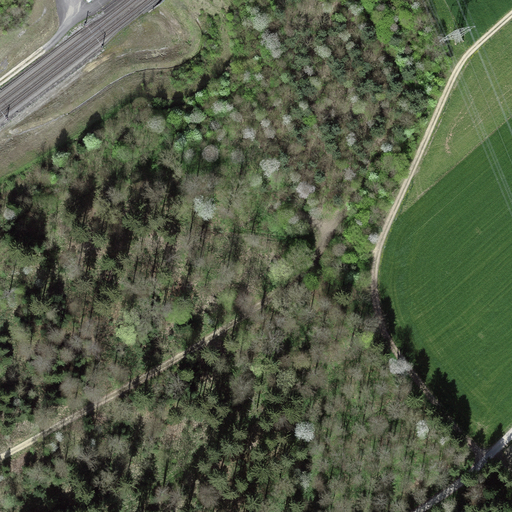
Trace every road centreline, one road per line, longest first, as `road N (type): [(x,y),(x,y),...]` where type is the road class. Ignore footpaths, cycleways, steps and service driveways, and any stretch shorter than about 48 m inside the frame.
road 1 (track): [(511,13),(455,72),(384,232),(373,280),(394,347),(486,460)]
road 2 (track): [(0,457),(101,406),(317,264),(377,163)]
road 3 (track): [(0,132),(146,33)]
road 4 (track): [(0,82),(101,0)]
road 5 (track): [(511,434),(412,511)]
